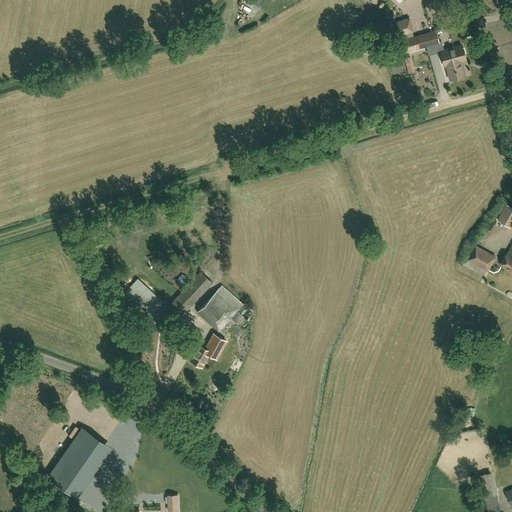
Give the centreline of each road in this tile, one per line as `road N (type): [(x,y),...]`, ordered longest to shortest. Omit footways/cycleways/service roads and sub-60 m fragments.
road 1 (track): [(511,85),(0,238)]
road 2 (unclassified): [(261,511),(148,404),(0,343)]
